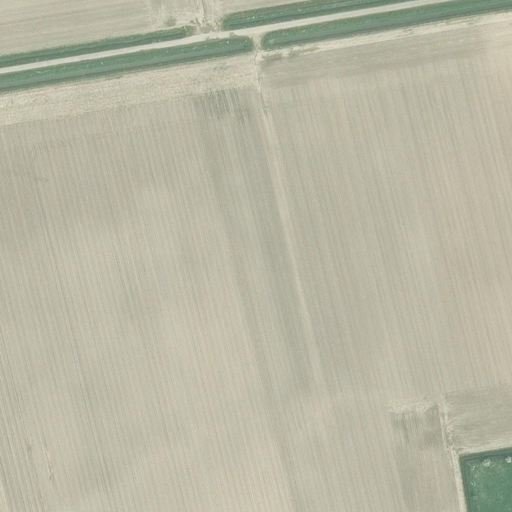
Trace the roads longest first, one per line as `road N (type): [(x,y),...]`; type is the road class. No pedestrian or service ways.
road 1 (track): [(0,71),(254,30)]
road 2 (track): [(254,30),(440,0)]
